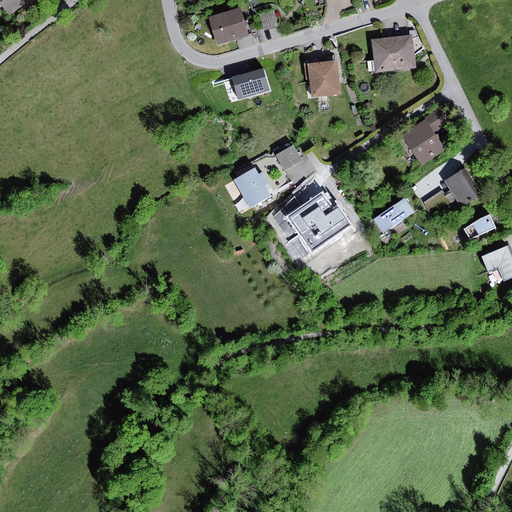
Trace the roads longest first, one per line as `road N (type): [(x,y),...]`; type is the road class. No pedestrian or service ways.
road 1 (track): [(511,308),(457,321),(282,329),(223,356),(159,418),(122,511)]
road 2 (residential): [(167,0),(179,42),(205,61),(410,2)]
road 3 (residential): [(410,2),(440,44),(483,146)]
